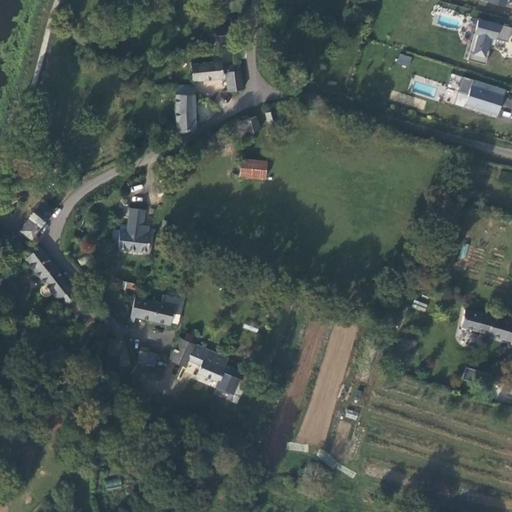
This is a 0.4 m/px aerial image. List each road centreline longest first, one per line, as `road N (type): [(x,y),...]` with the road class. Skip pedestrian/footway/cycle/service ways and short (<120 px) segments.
road 1 (unclassified): [(255,97),(85,187),(55,232),(33,246),(0,248)]
road 2 (unclassified): [(511,155),(344,101),(255,97)]
road 3 (unknown): [(129,335),(57,257),(55,232)]
